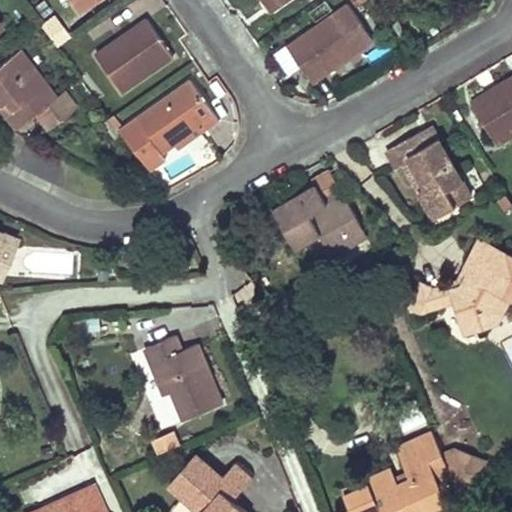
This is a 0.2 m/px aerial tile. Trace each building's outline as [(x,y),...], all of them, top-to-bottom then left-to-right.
[(68,0),(77,12),(94,1),(95,0),(68,0)] [(342,0),(285,39),(309,74),(371,32),(348,0),(342,0)] [(172,57),(159,38),(146,19),(95,55),(120,92),(172,57)] [(285,45),(276,52),(290,72),(299,65),(285,45)] [(0,115),(11,130),(18,124),(25,119),(38,136),(74,108),(61,90),(53,96),(18,50),(0,63),(0,115)] [(511,69),(471,93),(496,136),(511,126),(511,69)] [(160,153),(167,148),(174,144),(177,149),(217,121),(189,81),(135,118),(118,130),(125,138),(149,170),(165,160),(160,153)] [(404,156),(434,209),(470,188),(429,116),(388,140),(398,159),(404,156)] [(274,200),(301,246),(324,233),(332,247),(336,245),(344,261),(372,245),(362,228),(365,226),(328,160),(311,169),(321,187),(304,196),(298,186),(274,200)] [(511,248),(478,231),(458,269),(432,278),(421,273),(407,298),(420,304),(454,293),(464,324),(498,313),(509,291),(511,291),(511,248)] [(0,261),(6,264),(16,240),(0,234),(0,261)] [(184,419),(203,411),(222,403),(196,343),(179,351),(172,335),(143,347),(163,394),(172,391),(184,419)] [(152,440),(158,453),(177,444),(172,431),(152,440)] [(431,511),(431,510),(447,504),(439,485),(454,480),(433,433),(400,448),(414,481),(399,488),(392,472),(346,492),(349,498),(341,502),(345,511),(431,511)] [(462,447),(447,453),(456,475),(470,469),(477,453),(462,447)] [(248,511),(233,498),(222,489),(228,482),(221,475),(193,451),(167,482),(191,503),(195,499),(206,509),(203,511),(248,511)] [(470,469),(456,475),(465,497),(480,490),(491,460),(477,453),(470,469)] [(222,489),(233,498),(250,477),(232,462),(221,475),(228,482),(222,489)] [(101,511),(90,487),(33,511),(101,511)]
